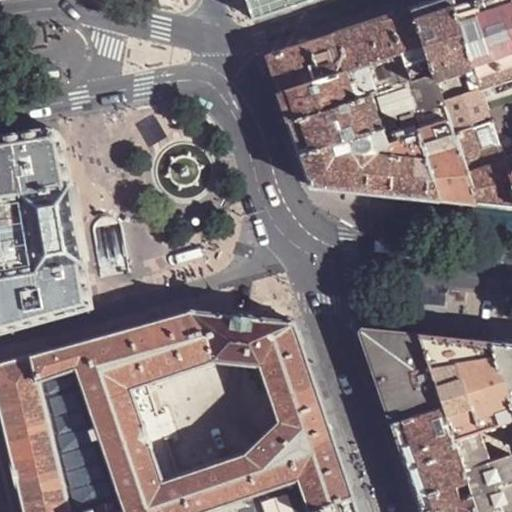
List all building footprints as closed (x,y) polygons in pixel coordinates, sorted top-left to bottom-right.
[(246,0),(247,1),(253,18),(306,0),(246,0)] [(451,0),(429,0),(411,6),(434,71),(436,78),(464,68),(474,65),(451,0)] [(511,0),(451,0),(474,65),(480,81),(481,85),(511,74),(511,0)] [(411,6),(332,32),(344,67),(344,69),(368,61),(393,53),(402,50),(412,78),(434,71),(411,6)] [(30,41),(42,39),(41,29),(28,31),(30,41)] [(332,32),(266,55),(272,75),(277,89),(344,67),(332,32)] [(393,53),(368,61),(370,68),(377,89),(402,81),(393,53)] [(344,69),(357,73),(370,68),(368,61),(344,69)] [(474,65),(464,68),(466,74),(470,73),(473,84),(480,81),(474,65)] [(344,67),(277,89),(284,108),(288,119),(354,97),(344,69),(344,67)] [(370,68),(357,73),(364,94),(369,92),(377,89),(370,68)] [(46,82),(61,79),(59,69),(43,72),(46,82)] [(357,73),(344,69),(354,97),(364,94),(357,73)] [(434,71),(412,78),(422,110),(445,103),(444,99),(436,78),(434,71)] [(377,89),(369,92),(380,124),(381,124),(412,114),(422,110),(412,78),(402,81),(377,89)] [(354,97),(288,119),(295,138),(299,151),(380,124),(369,92),(364,94),(354,97)] [(459,94),(444,99),(445,103),(450,118),(454,132),(470,127),(459,94)] [(450,118),(445,103),(422,110),(412,114),(417,127),(417,129),(450,118)] [(412,114),(381,124),(386,138),(417,127),(412,114)] [(439,196),(477,200),(467,170),(454,132),(450,118),(417,129),(439,196)] [(454,132),(467,170),(504,157),(501,146),(492,119),(470,127),(454,132)] [(380,124),(299,151),(310,183),(321,184),(439,196),(417,129),(417,127),(386,138),(381,124),(380,124)] [(0,329),(56,314),(91,304),(84,263),(86,262),(85,257),(88,257),(75,184),(73,185),(71,178),(70,179),(62,139),(60,133),(54,129),(47,128),(0,135),(0,329)] [(511,141),(501,146),(504,157),(505,157),(511,155),(511,141)] [(504,157),(467,170),(477,200),(496,202),(511,203),(511,178),(510,171),(505,157),(504,157)] [(190,511),(299,477),(310,510),(353,495),(294,320),(191,309),(34,353),(41,381),(78,371),(122,504),(97,511),(190,511)] [(362,330),(359,333),(376,382),(380,393),(391,424),(441,407),(420,336),(391,333),(362,330)] [(471,341),(420,336),(441,407),(453,441),(477,432),(500,425),(511,420),(511,410),(488,342),(471,341)] [(511,344),(488,342),(511,410),(511,344)] [(0,362),(0,406),(25,511),(71,511),(41,381),(34,353),(0,362)] [(78,371),(41,381),(71,511),(97,511),(122,504),(78,371)] [(441,407),(391,424),(416,497),(421,511),(476,511),(470,493),(461,496),(457,485),(466,482),(463,471),(453,441),(441,407)] [(500,425),(477,432),(488,463),(510,455),(500,425)] [(477,432),(453,441),(463,471),(488,463),(477,432)] [(488,463),(463,471),(466,482),(470,493),(476,511),(511,511),(511,460),(510,455),(488,463)] [(310,511),(310,510),(299,477),(190,511),(310,511)] [(359,511),(353,495),(310,510),(310,511),(359,511)]
